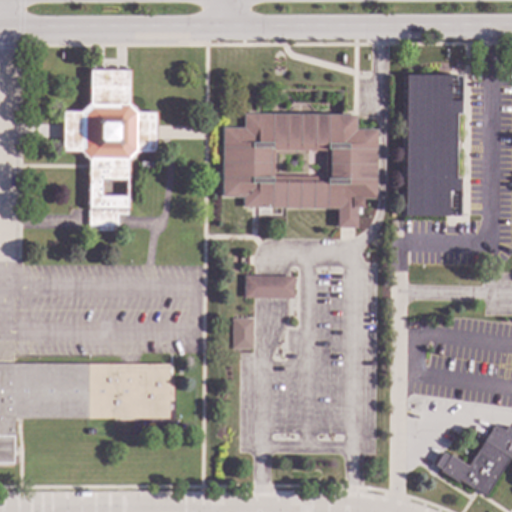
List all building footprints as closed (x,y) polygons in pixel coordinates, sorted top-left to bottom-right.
[(127,106),(136,114),(153,114),(153,153),(137,153),(126,165),(126,216),(116,216),(116,231),(86,231),(87,160),(80,154),(59,154),(59,112),(79,112),(86,104),(86,69),(127,69),(127,106)] [(453,178),(458,178),(457,218),(403,217),(404,77),(459,77),(458,115),(453,115),(453,178)] [(354,116),(354,130),(375,130),(374,200),(355,200),(354,229),(335,229),(335,209),(240,208),(240,198),(220,198),(220,129),(241,129),(241,114),(354,116)] [(291,299),(242,298),(242,276),(252,276),(291,277),(291,299)] [(230,319),(251,319),(251,349),(230,350),(230,319)] [(166,383),(170,383),(170,402),(166,402),(166,420),(12,419),(11,465),(0,464),(0,364),(166,365),(166,383)] [(502,432),(505,427),(511,431),(511,462),(508,460),(484,497),(472,490),(472,491),(457,482),(456,484),(438,472),(448,456),(465,467),(493,425),(502,432)]
